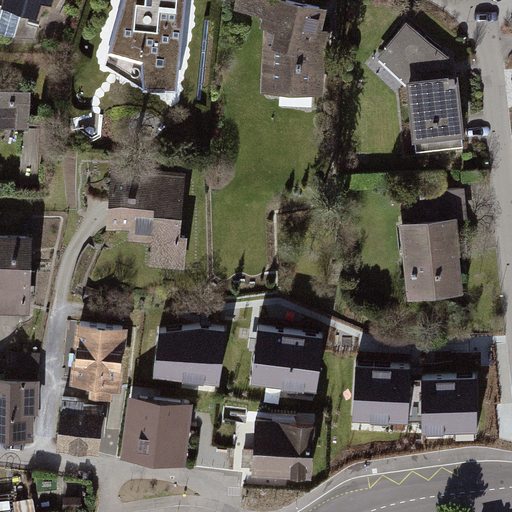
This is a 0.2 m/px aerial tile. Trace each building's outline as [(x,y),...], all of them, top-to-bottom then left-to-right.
[(45,0),(0,0),(0,28),(35,39),(45,0)] [(183,0),(119,0),(107,46),(139,56),(141,84),(176,86),(183,0)] [(319,18),(260,4),(262,107),(317,109),(319,18)] [(411,21),(386,50),(407,83),(406,161),(463,160),(459,85),(411,21)] [(0,98),(0,136),(20,138),(22,99),(0,98)] [(176,182),(102,176),(98,232),(120,234),(119,245),(141,247),(138,273),(179,277),(182,241),(172,240),(176,182)] [(415,224),(472,214),(466,184),(410,195),(415,224)] [(451,225),(391,231),(399,309),(459,302),(451,225)] [(21,241),(0,239),(0,317),(19,319),(21,241)] [(200,319),(157,325),(151,370),(219,379),(226,322),(200,319)] [(322,330),(256,321),(249,375),(315,384),(322,330)] [(121,328),(68,325),(64,388),(117,391),(121,328)] [(410,361),(355,357),(352,413),(407,416),(410,361)] [(477,370),(421,370),(421,425),(477,425),(477,370)] [(26,378),(0,377),(0,445),(24,446),(26,378)] [(190,397),(128,391),(122,451),(183,458),(190,397)] [(97,455),(106,409),(61,400),(52,447),(97,455)] [(311,429),(271,426),(246,425),(243,476),(309,477),(311,429)]
